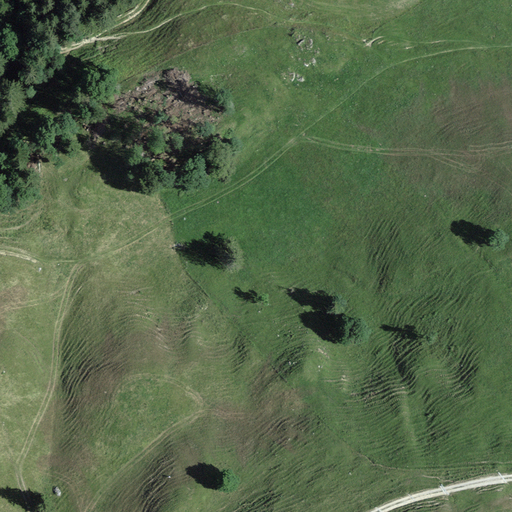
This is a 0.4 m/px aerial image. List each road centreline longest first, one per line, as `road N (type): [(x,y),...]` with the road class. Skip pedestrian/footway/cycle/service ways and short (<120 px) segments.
road 1 (track): [(0,66),(191,13),(347,46),(483,49)]
road 2 (track): [(376,511),(511,477)]
